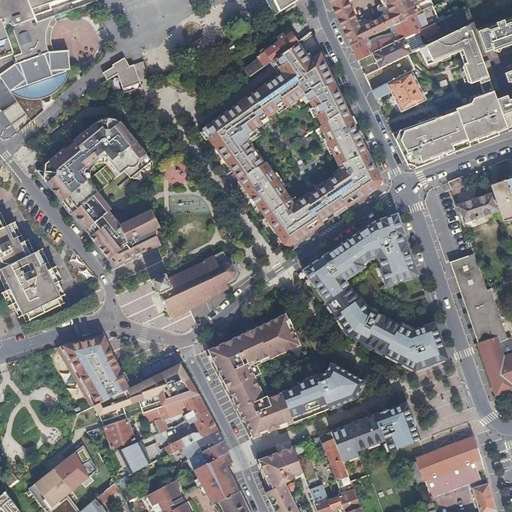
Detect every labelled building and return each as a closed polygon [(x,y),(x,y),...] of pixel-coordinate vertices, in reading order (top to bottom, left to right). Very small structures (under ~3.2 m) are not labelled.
[(35,22),(26,0),(0,0),(0,68),(2,73),(0,74),(0,80),(9,93),(16,97),(23,100),(29,100),(36,100),(40,100),(42,102),(51,99),(50,96),(55,92),(60,88),(64,84),(65,81),(67,78),(69,71),(67,51),(52,52),(47,52),(46,46),(45,42),(45,35),(46,31),(48,24),(53,17),(53,16),(35,22)] [(26,0),(35,22),(53,16),(96,0),(266,0),(274,16),(298,0),(26,0)] [(402,12),(396,0),(327,0),(350,46),(363,40),(392,25),(417,12),(414,6),(402,12)] [(511,3),(502,9),(505,14),(511,10),(511,3)] [(350,46),(358,62),(371,56),(397,42),(403,39),(416,33),(425,28),(417,12),(392,25),(396,34),(382,42),(377,42),(367,47),(363,40),(350,46)] [(45,42),(46,46),(47,52),(52,52),(49,40),(51,28),(56,23),(53,17),(48,24),(46,31),(45,35),(45,42)] [(511,23),(505,26),(503,20),(496,23),(498,29),(491,32),(486,29),(478,33),(485,53),(493,50),(494,52),(511,44),(511,23)] [(425,28),(416,33),(417,36),(421,35),(423,39),(437,33),(432,24),(425,28)] [(263,68),(301,41),(295,34),(293,36),(292,34),(290,35),(287,31),(277,38),(279,42),(268,50),(266,47),(260,51),(262,54),(255,59),(256,61),(261,69),(263,68)] [(403,39),(410,55),(422,49),(423,48),(420,41),(423,39),(421,35),(417,36),(416,33),(403,39)] [(397,42),(371,56),(378,70),(398,61),(405,57),(410,55),(403,39),(397,42)] [(341,61),(334,48),(318,60),(327,71),(341,61)] [(384,83),(371,89),(376,100),(390,94),(401,114),(425,102),(412,74),(429,65),(424,54),(422,49),(410,55),(405,57),(398,61),(378,70),(384,83)] [(101,73),(105,79),(128,66),(124,60),(121,61),(117,62),(114,66),(101,73)] [(261,69),(256,61),(244,70),(249,77),(257,71),(261,69)] [(297,93),(264,115),(266,118),(270,123),(303,102),(305,104),(306,104),(316,97),(312,92),(319,86),(318,85),(327,79),(329,81),(331,79),(334,83),(347,74),(341,61),(327,71),(308,85),(297,93)] [(483,64),(494,93),(499,91),(488,61),(483,64)] [(128,66),(105,79),(106,81),(116,75),(123,94),(141,87),(132,63),(128,66)] [(496,101),(508,133),(511,131),(511,71),(504,74),(508,84),(510,83),(511,88),(511,100),(508,102),(506,97),(496,101)] [(228,81),(233,88),(239,84),(246,79),(240,72),(228,81)] [(297,93),(308,85),(299,73),(285,84),(287,87),(290,85),(297,93)] [(314,115),(322,125),(324,124),(337,115),(359,99),(347,74),(334,83),(316,97),(306,104),(308,107),(314,115)] [(396,130),(392,140),(404,165),(408,166),(412,168),(506,132),(490,90),(469,98),(467,103),(451,109),(452,111),(396,130)] [(368,118),(359,99),(337,115),(342,127),(343,127),(350,140),(352,144),(363,139),(370,154),(374,152),(383,148),(368,118)] [(14,103),(3,111),(11,123),(22,116),(14,103)] [(309,134),(322,125),(314,115),(302,124),(309,134)] [(342,127),(337,115),(324,124),(329,134),(342,127)] [(266,118),(208,158),(273,253),(332,212),(270,123),(266,118)] [(294,126),(302,138),(309,134),(302,124),(300,122),(294,126)] [(154,221),(145,214),(119,227),(108,213),(109,211),(83,179),(84,174),(100,160),(105,160),(120,177),(124,174),(128,179),(129,180),(150,163),(120,126),(94,128),(94,131),(89,134),(88,132),(71,145),(73,147),(63,154),(61,153),(36,173),(115,268),(123,264),(124,266),(156,251),(154,221)] [(385,153),(383,148),(374,152),(377,157),(385,153)] [(333,185),(334,187),(349,180),(347,177),(351,175),(344,160),(343,161),(339,153),(322,161),(329,177),(333,185)] [(359,201),(364,198),(354,176),(363,171),(355,155),(344,160),(351,175),(347,177),(349,180),(351,184),(359,201)] [(511,175),(508,177),(509,179),(490,186),(492,192),(497,208),(511,248),(511,175)] [(464,183),(462,176),(448,182),(450,188),(464,183)] [(367,196),(373,193),(366,178),(360,181),(367,196)] [(130,181),(129,180),(128,179),(117,189),(119,191),(130,181)] [(467,189),(464,183),(450,188),(452,195),(467,189)] [(336,191),(345,210),(359,201),(351,184),(336,191)] [(462,221),(497,208),(492,192),(456,206),(462,221)] [(380,220),(365,231),(379,253),(391,246),(415,240),(404,211),(380,220)] [(0,283),(14,313),(15,316),(21,314),(24,320),(62,303),(59,297),(64,294),(57,282),(61,280),(54,266),(50,268),(41,248),(33,252),(27,239),(23,241),(14,221),(5,225),(0,213),(0,283)] [(365,231),(304,272),(326,303),(359,286),(356,279),(379,262),(383,258),(379,253),(365,231)] [(427,275),(415,240),(391,246),(379,253),(383,258),(379,262),(392,288),(427,275)] [(227,285),(235,280),(237,277),(228,259),(222,253),(201,262),(202,265),(168,281),(165,275),(151,281),(170,320),(210,300),(209,298),(227,287),(227,285)] [(228,259),(237,277),(239,272),(232,258),(228,259)] [(511,338),(511,336),(508,338),(490,289),(487,290),(475,258),(457,265),(458,270),(459,275),(459,281),(467,302),(459,304),(463,314),(466,313),(468,317),(464,319),(468,328),(471,327),(473,332),(469,333),(473,343),(477,342),(497,398),(511,392),(511,338)] [(359,286),(326,303),(351,340),(377,307),(359,286)] [(377,307),(351,340),(390,360),(409,323),(377,307)] [(270,320),(222,345),(233,367),(238,377),(251,370),(248,365),(256,361),(275,352),(285,347),(288,327),(270,320)] [(409,323),(390,360),(412,372),(428,329),(409,323)] [(440,326),(428,329),(412,372),(452,360),(440,326)] [(100,335),(57,346),(89,408),(126,389),(100,335)] [(233,367),(222,345),(204,354),(221,385),(224,392),(242,384),(238,377),(233,367)] [(303,420),(290,389),(273,396),(256,361),(248,365),(251,370),(238,377),(242,384),(255,410),(265,407),(276,431),(303,420)] [(156,375),(130,387),(126,389),(89,408),(94,417),(137,402),(141,413),(166,404),(197,395),(176,364),(156,375)] [(324,375),(336,406),(365,396),(371,382),(344,368),(324,375)] [(324,375),(290,389),(303,420),(336,406),(324,375)] [(242,384),(224,392),(251,442),(276,431),(265,407),(255,410),(242,384)] [(205,409),(197,395),(167,409),(148,415),(152,424),(160,420),(166,417),(167,418),(180,411),(181,412),(185,410),(187,414),(181,418),(183,421),(184,421),(205,409)] [(419,402),(382,414),(394,442),(397,452),(432,439),(419,402)] [(214,426),(205,409),(184,421),(186,424),(191,421),(198,433),(190,433),(170,445),(173,451),(183,446),(190,442),(215,429),(214,426)] [(382,414),(332,433),(347,466),(367,458),(366,453),(394,442),(382,414)] [(152,424),(148,415),(141,417),(146,429),(151,427),(150,424),(152,424)] [(160,420),(152,424),(157,434),(165,430),(160,420)] [(126,421),(103,428),(110,450),(133,443),(126,421)] [(221,440),(215,429),(190,442),(195,451),(200,449),(202,451),(221,440)] [(364,511),(358,493),(354,483),(352,479),(347,466),(332,433),(314,440),(316,445),(320,444),(336,479),(335,480),(339,494),(328,501),(321,485),(309,491),(315,505),(317,511),(364,511)] [(15,482),(66,441),(63,436),(53,443),(11,477),(15,482)] [(414,465),(422,487),(428,485),(431,494),(481,478),(479,471),(484,469),(474,437),(434,452),(419,458),(421,463),(414,465)] [(225,448),(221,440),(202,451),(190,458),(196,469),(201,466),(203,465),(227,451),(225,448)] [(190,442),(183,446),(190,458),(202,451),(200,449),(195,451),(190,442)] [(173,451),(170,445),(163,448),(166,455),(173,451)] [(256,464),(267,489),(282,482),(301,473),(291,450),(289,445),(285,447),(285,448),(277,452),(275,452),(257,460),(259,462),(256,464)] [(232,463),(227,451),(203,465),(201,466),(196,469),(215,504),(217,503),(239,491),(227,466),(232,463)] [(11,477),(6,471),(0,475),(0,483),(5,490),(15,482),(11,477)] [(481,478),(431,494),(432,497),(482,480),(481,478)] [(354,483),(358,493),(366,490),(363,480),(354,483)] [(119,492),(114,482),(114,481),(96,497),(101,506),(119,492)] [(264,492),(266,497),(285,489),(282,482),(267,489),(267,490),(264,492)] [(496,511),(489,483),(473,489),(481,511),(496,511)] [(151,494),(146,496),(155,511),(185,511),(169,484),(151,494)] [(273,511),(295,511),(285,489),(266,497),(273,511)] [(249,511),(239,491),(217,503),(222,511),(249,511)] [(96,497),(78,511),(93,511),(101,506),(96,497)] [(44,500),(28,511),(50,511),(52,511),(44,500)] [(436,511),(434,503),(412,511),(436,511)]
